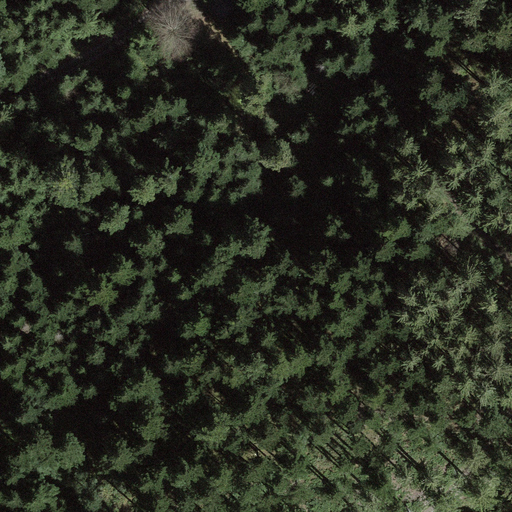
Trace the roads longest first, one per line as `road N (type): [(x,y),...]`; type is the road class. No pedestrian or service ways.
road 1 (track): [(167,0),(114,41),(0,94)]
road 2 (track): [(398,0),(511,143)]
road 3 (track): [(511,414),(491,442),(443,475),(363,511)]
